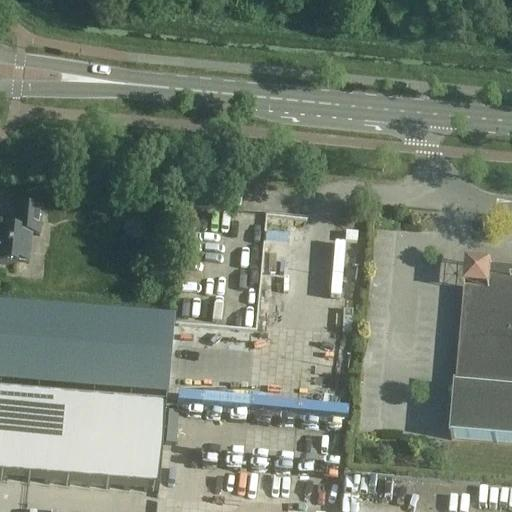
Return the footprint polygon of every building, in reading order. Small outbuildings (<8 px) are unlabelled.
[(43,210),(13,207),(11,231),(0,229),(0,264),(18,267),(18,263),(30,264),(33,236),(41,237),(43,210)] [(460,276),(485,281),(490,256),(465,251),(460,276)] [(457,388),(455,388),(455,394),(449,399),(454,404),(451,441),(452,441),(452,440),(511,444),(511,282),(511,283),(510,289),(508,295),(504,300),(494,309),(488,312),(482,313),(475,313),(468,391),(456,390),(457,388)] [(0,312),(0,391),(166,405),(172,326),(0,312)] [(164,411),(0,397),(0,481),(158,494),(164,411)]
